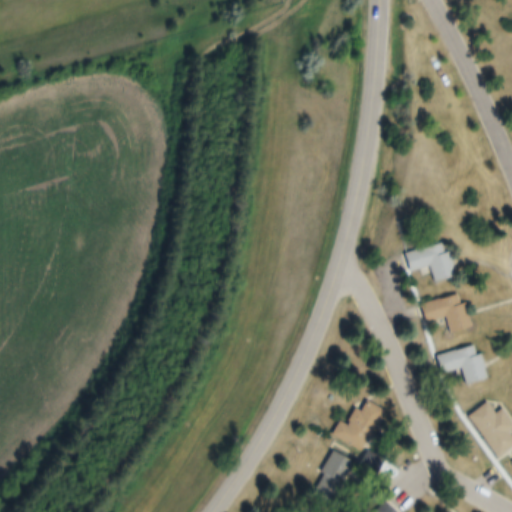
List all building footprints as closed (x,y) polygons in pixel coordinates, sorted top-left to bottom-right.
[(441,252),(449,274),(427,282),(422,265),(402,272),(396,253),(433,241),(437,253),(441,252)] [(458,303),(465,326),(444,333),(438,317),(420,323),(414,306),(450,294),(454,305),(458,303)] [(454,368),(434,375),(428,357),(466,346),(470,357),(475,355),(482,379),(460,386),(454,368)] [(355,407),(358,408),(361,403),(377,411),(358,453),(324,437),(331,422),(340,426),(342,422),(340,421),(346,409),(353,412),(355,407)] [(504,434),(511,444),(511,446),(494,460),(463,418),(481,404),(490,415),(496,410),(510,429),(504,434)] [(325,452),(348,463),(328,503),(306,492),(325,452)] [(369,511),(379,502),(389,511),(369,511)]
